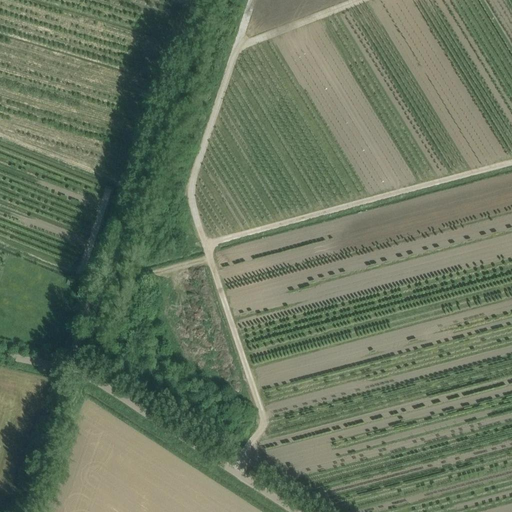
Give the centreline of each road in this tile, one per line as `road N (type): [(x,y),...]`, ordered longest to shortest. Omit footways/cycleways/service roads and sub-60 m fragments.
road 1 (track): [(69,369),(187,0)]
road 2 (unclassified): [(305,511),(100,384),(0,354)]
